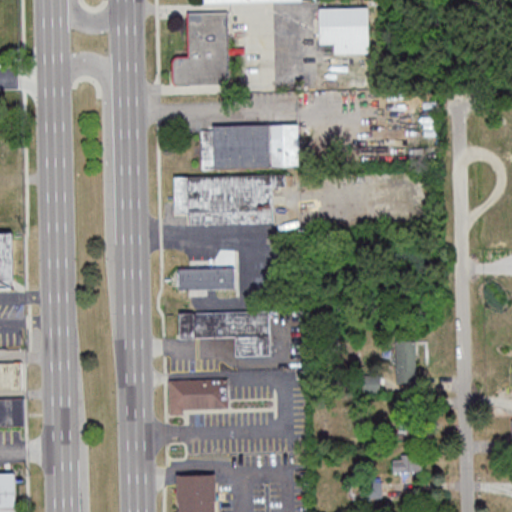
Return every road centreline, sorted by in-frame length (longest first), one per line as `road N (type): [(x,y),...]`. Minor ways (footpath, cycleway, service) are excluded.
road 1 (primary): [(53,10),(63,511)]
road 2 (residential): [(469,511),(463,92)]
road 3 (primary): [(132,304),(110,254),(104,75),(86,64),(54,73)]
road 4 (primary): [(137,511),(129,232)]
road 5 (primary): [(129,232),(127,73)]
road 6 (primary): [(61,393),(82,445),(83,511)]
